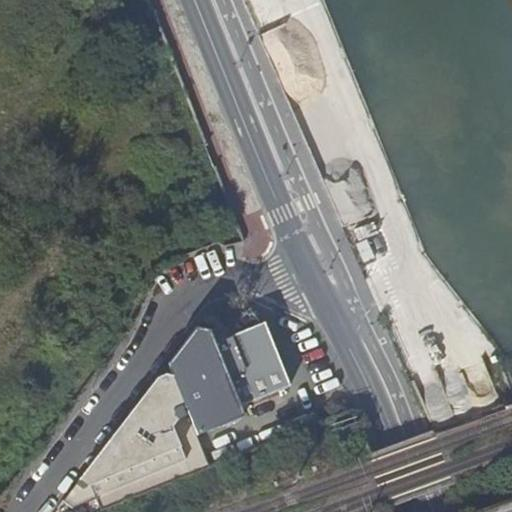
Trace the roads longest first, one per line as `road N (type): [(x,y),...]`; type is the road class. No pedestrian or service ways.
road 1 (residential): [(21,511),(198,293),(238,277),(304,272)]
road 2 (tertiary): [(194,0),(304,272)]
road 3 (tertiary): [(304,272),(358,364),(417,511)]
